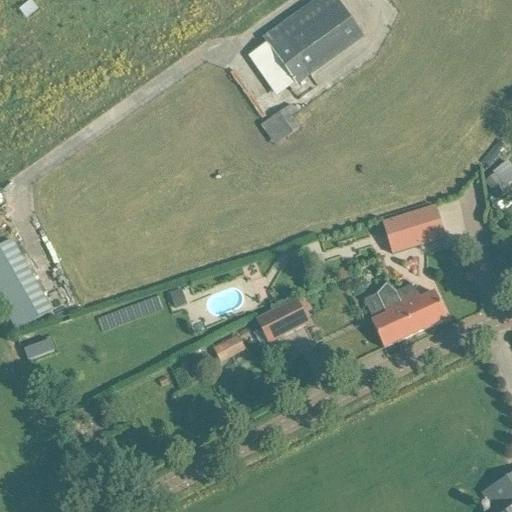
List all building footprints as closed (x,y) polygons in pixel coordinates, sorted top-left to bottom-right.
[(265,42),(250,53),(278,94),(294,82),(361,35),(335,0),(318,0),(263,39),(265,42)] [(287,110),(265,124),(273,136),(281,130),(282,133),(307,116),(302,109),(291,116),(287,110)] [(511,181),(511,166),(508,162),(494,172),(496,175),(486,182),(498,199),(508,191),(504,186),(511,181)] [(437,208),(383,225),(393,255),(446,238),(437,208)] [(0,244),(0,306),(11,331),(47,315),(13,238),(0,244)] [(435,292),(421,298),(415,284),(397,292),(396,293),(387,284),(378,295),(386,314),(372,321),(376,331),(384,349),(416,335),(448,320),(439,302),(435,292)] [(182,290),(170,295),(176,308),(187,304),(182,290)] [(297,300),(257,320),(269,344),(310,324),(297,300)] [(240,349),(231,333),(212,342),(215,347),(213,348),(219,360),(240,349)] [(23,348),(26,361),(54,355),(50,341),(23,348)] [(511,511),(511,475),(482,494),(492,511),(511,511)]
